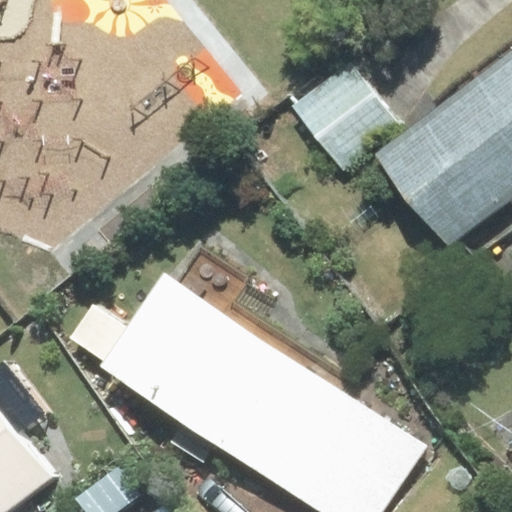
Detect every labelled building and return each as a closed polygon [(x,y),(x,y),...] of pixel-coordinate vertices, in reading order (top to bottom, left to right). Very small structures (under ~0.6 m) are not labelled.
[(511,208),(511,50),(365,167),(442,264),(511,208)] [(343,62),(282,109),(336,179),(397,132),(343,62)] [(95,307),(68,346),(101,369),(95,377),(310,511),(387,511),(433,446),(341,392),(351,375),(241,307),(257,283),(212,256),(196,277),(176,264),(129,330),(95,307)] [(7,359),(0,364),(0,511),(12,511),(57,480),(28,440),(53,421),(7,359)] [(192,511),(176,493),(152,511),(192,511)]
